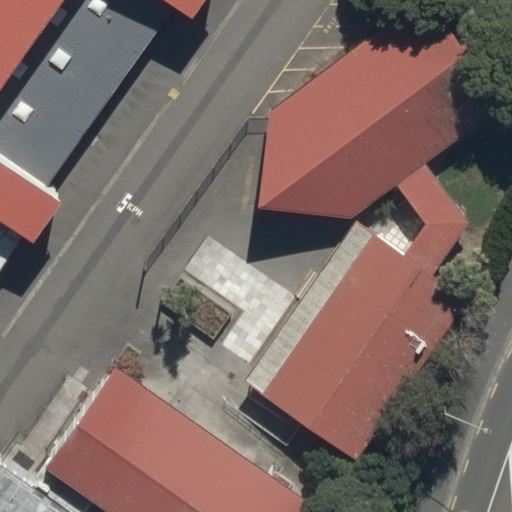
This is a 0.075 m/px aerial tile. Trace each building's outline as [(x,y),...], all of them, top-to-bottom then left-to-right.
[(175,4),(169,0),(50,0),(0,71),(0,158),(43,189),(175,4)] [(0,0),(0,214),(32,237),(58,200),(43,189),(0,158),(0,71),(50,0),(169,0),(175,4),(188,13),(196,0),(0,0)] [(497,89),(432,0),(393,0),(256,99),(248,188),(334,206),(382,172),(412,212),(387,247),(358,226),(248,378),(340,443),(450,292),(414,267),(454,209),(410,151),(497,89)] [(0,269),(27,233),(0,214),(0,269)] [(313,511),(113,367),(94,394),(44,462),(113,511),(313,511)] [(64,372),(0,459),(0,511),(113,511),(44,462),(94,394),(64,372)]
